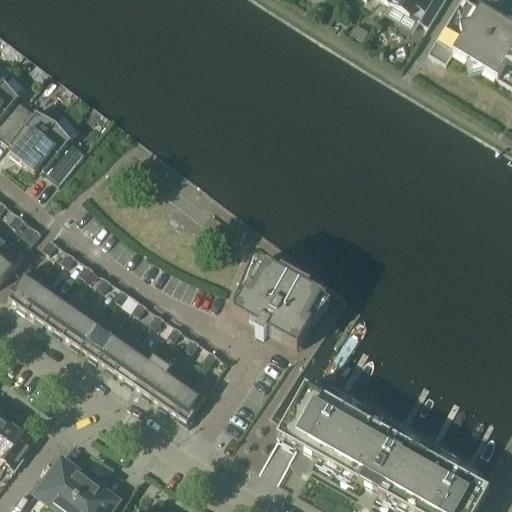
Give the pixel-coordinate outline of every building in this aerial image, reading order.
[(354,0),(365,6),(368,0),(373,0),(388,9),(393,0),(354,0)] [(393,0),(388,9),(427,33),(447,0),(393,0)] [(462,3),(435,47),(452,57),(452,58),(453,58),(453,59),(466,67),(465,68),(468,81),(482,78),(482,77),(497,86),(497,85),(511,94),(511,33),(499,26),(478,13),(462,3)] [(435,47),(427,60),(445,71),(453,59),(453,58),(452,58),(452,57),(435,47)] [(0,143),(25,113),(16,105),(17,104),(17,105),(18,104),(3,86),(0,89),(0,143)] [(9,160),(21,170),(56,129),(35,118),(35,119),(35,120),(25,113),(0,143),(0,144),(9,152),(10,151),(14,154),(9,160)] [(56,129),(21,170),(34,180),(39,174),(43,178),(42,179),(58,192),(84,160),(69,148),(70,147),(71,147),(56,129)] [(24,225),(17,219),(8,229),(15,235),(24,225)] [(34,233),(26,243),(33,249),(41,239),(34,233)] [(56,250),(49,245),(41,255),(49,260),(56,250)] [(0,253),(0,289),(18,267),(0,253)] [(60,268),(67,273),(74,263),(67,258),(60,268)] [(257,334),(254,339),(263,344),(266,339),(296,357),(325,305),(308,296),(310,292),(280,275),(278,279),(261,269),(232,320),(257,334)] [(78,280),(85,285),(92,275),(85,270),(78,280)] [(24,320),(26,317),(46,288),(28,275),(7,304),(17,311),(16,314),(24,320)] [(103,282),(95,293),(103,298),(110,287),(103,282)] [(42,332),(44,329),(64,300),(46,288),(26,317),(35,324),(33,326),(42,332)] [(113,305),(120,310),(128,300),(120,294),(113,305)] [(59,344),(61,342),(82,312),(64,300),(44,329),(53,336),(51,339),(59,344)] [(146,312),(138,307),(131,317),(138,322),(146,312)] [(77,357),(79,354),(100,325),(82,312),(61,342),(71,348),(69,351),(77,357)] [(149,330),(156,335),(163,324),(156,319),(149,330)] [(95,369),(97,366),(117,337),(100,325),(79,354),(88,361),(86,363),(95,369)] [(174,331),(166,342),(174,347),(181,337),(174,331)] [(113,381),(115,379),(135,349),(117,337),(97,366),(106,373),(104,376),(113,381)] [(191,344),(184,354),(191,359),(199,349),(191,344)] [(130,394),(132,391),(153,362),(135,349),(115,379),(124,385),(122,388),(130,394)] [(202,367),(209,372),(216,361),(209,356),(202,367)] [(148,406),(150,403),(171,374),(153,362),(132,391),(142,398),(140,400),(148,406)] [(166,418),(168,416),(188,386),(171,374),(150,403),(159,410),(157,413),(166,418)] [(188,386),(168,416),(177,422),(175,425),(187,433),(193,425),(190,423),(207,399),(188,386)] [(304,391),(294,409),(276,442),(288,449),(400,511),(478,511),(488,495),(304,391)] [(0,457),(17,434),(10,429),(9,426),(3,421),(0,421),(0,457)] [(17,434),(0,457),(0,473),(4,468),(14,476),(23,464),(20,462),(32,446),(29,444),(28,440),(23,436),(19,436),(17,434)] [(35,500),(52,511),(69,511),(89,485),(78,476),(75,481),(69,477),(71,473),(61,465),(35,500)] [(89,485),(69,511),(112,511),(116,506),(106,499),(103,502),(98,498),(101,493),(89,485)]
